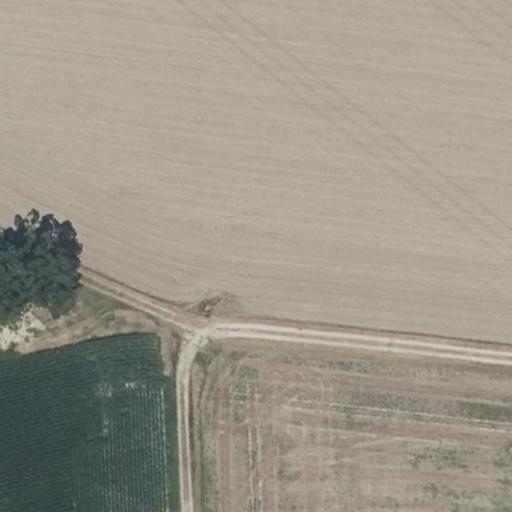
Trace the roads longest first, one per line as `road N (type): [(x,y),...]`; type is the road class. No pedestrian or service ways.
road 1 (track): [(469,0),(402,348)]
road 2 (track): [(511,359),(189,325)]
road 3 (track): [(189,325),(0,239)]
road 4 (track): [(189,325),(194,511)]
